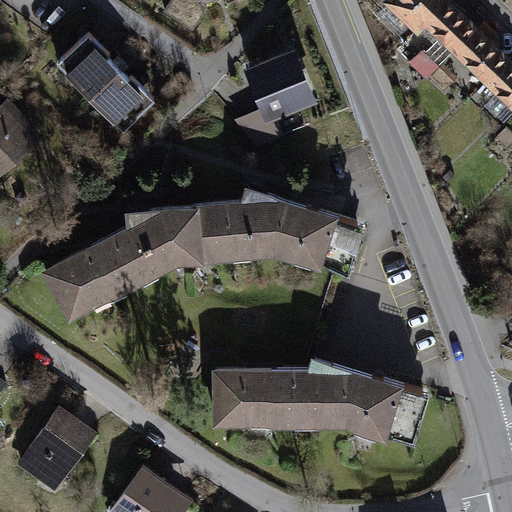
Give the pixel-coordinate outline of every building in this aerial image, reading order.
[(199,0),(170,0),(165,9),(195,29),(208,8),(205,0),(201,2),(199,0)] [(511,53),(456,0),(386,0),(417,29),(424,21),(511,104),(511,53)] [(90,32),(60,64),(127,127),(157,95),(90,32)] [(302,45),(252,66),(270,110),(321,89),(302,45)] [(428,45),(413,59),(443,91),(457,77),(428,45)] [(0,173),(46,131),(13,96),(0,107),(0,173)] [(73,314),(184,255),(277,245),(331,262),(347,209),(292,192),(155,210),(48,267),(73,314)] [(222,419),(354,416),(398,429),(413,374),(363,360),(221,363),(222,419)] [(0,395),(11,380),(0,372),(0,395)] [(102,429),(68,404),(27,460),(61,485),(102,429)] [(185,511),(196,495),(148,465),(118,511),(185,511)]
